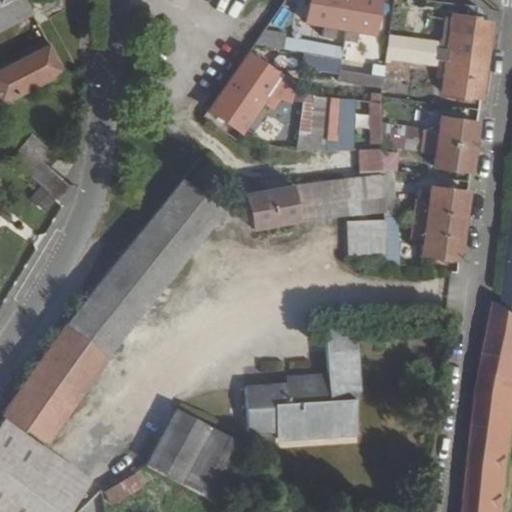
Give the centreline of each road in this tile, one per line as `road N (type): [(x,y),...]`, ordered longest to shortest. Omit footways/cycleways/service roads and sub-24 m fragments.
road 1 (residential): [(511,87),(453,511)]
road 2 (residential): [(113,34),(96,198),(0,354)]
